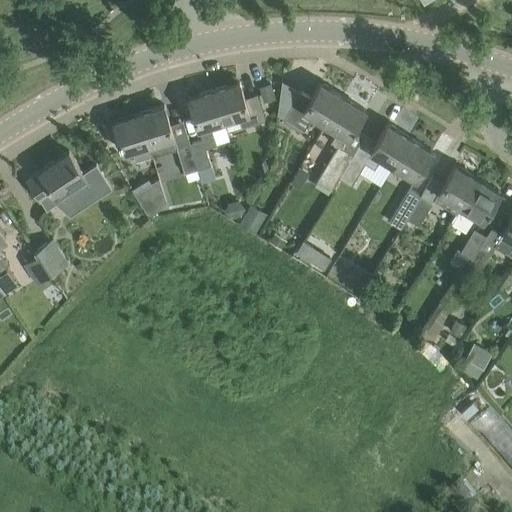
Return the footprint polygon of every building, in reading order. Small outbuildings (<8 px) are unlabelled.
[(242,125),(253,121),(265,117),(257,92),(245,96),(240,79),(214,87),(224,118),(238,113),(242,125)] [(304,129),(313,114),(326,121),(343,94),(321,80),(311,95),(301,89),(284,116),(304,129)] [(275,96),(270,82),(258,85),(263,100),(275,96)] [(190,141),(198,167),(211,163),(205,146),(217,142),(210,122),(224,118),(214,87),(189,95),(203,137),(190,141)] [(353,154),(342,147),(366,108),(343,94),(326,121),(338,129),(331,140),(338,145),(317,179),(331,188),(339,175),(339,176),(353,154)] [(178,145),(174,134),(164,103),(139,111),(149,142),(161,138),(165,149),(177,146),(178,145)] [(114,119),(124,149),(132,147),(135,158),(152,153),(148,142),(149,142),(139,111),(114,119)] [(388,121),(364,160),(365,161),(375,167),(382,156),(393,163),(410,135),(388,121)] [(393,163),(394,163),(414,175),(416,176),(433,149),(410,135),(393,163)] [(185,171),(198,167),(190,141),(178,145),(177,146),(185,171)] [(27,177),(40,196),(60,183),(77,209),(112,186),(97,163),(84,171),(69,149),(40,168),(41,168),(27,177)] [(353,154),(339,176),(352,183),(365,161),(364,160),(353,154)] [(455,162),(450,171),(434,197),(456,211),(478,176),(455,162)] [(133,187),(142,201),(150,215),(166,199),(158,177),(152,181),(149,176),(133,187)] [(500,190),(478,176),(456,211),(451,219),(466,228),(475,213),(483,218),(500,190)] [(406,217),(420,194),(409,187),(389,219),(400,226),(406,217)] [(420,194),(406,217),(400,226),(401,227),(407,216),(409,218),(404,226),(418,234),(423,226),(418,223),(432,201),(420,194)] [(246,209),(239,220),(238,222),(256,232),(263,219),(246,209)] [(511,215),(502,230),(494,243),(484,237),(471,256),(465,266),(477,273),(496,244),(503,249),(504,250),(511,239),(511,215)] [(0,271),(8,266),(8,265),(0,253),(0,237),(6,234),(0,224),(0,271)] [(475,226),(460,249),(471,256),(484,237),(486,233),(475,226)] [(287,238),(275,231),(269,239),(281,247),(287,238)] [(51,273),(62,265),(69,260),(53,236),(34,249),(37,253),(38,252),(51,272),(51,273)] [(322,249),(302,238),(296,249),(316,261),(324,265),(330,254),(322,249)] [(38,281),(51,273),(51,272),(38,252),(37,253),(25,261),(38,281)] [(461,334),(466,323),(455,318),(450,329),(461,334)] [(482,365),(470,356),(463,365),(476,374),(482,365)] [(472,419),(511,465),(511,429),(490,404),(472,419)]
